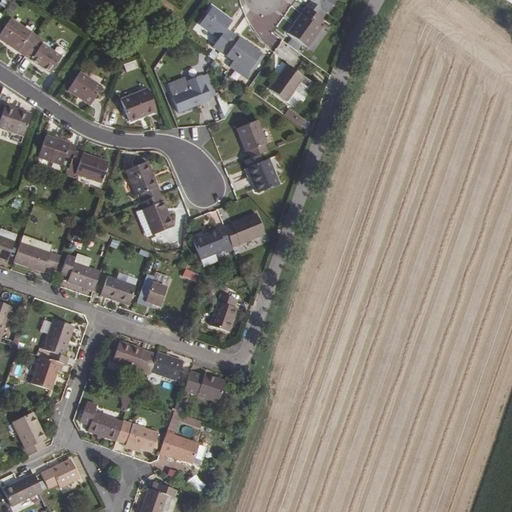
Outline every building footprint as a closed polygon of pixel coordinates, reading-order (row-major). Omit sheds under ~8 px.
[(308,0),(310,1),(305,6),(317,15),(322,19),(326,13),(335,0),(308,0)] [(317,15),(305,6),(286,33),(307,48),(322,27),(319,25),(323,19),(322,19),(317,15)] [(219,52),(220,51),(232,34),(226,29),(232,22),(212,7),(199,25),(219,39),(213,47),(219,52)] [(10,19),(0,33),(0,39),(24,56),(37,36),(10,19)] [(262,54),(233,34),(232,34),(220,51),(233,61),(229,66),(245,77),(262,54)] [(43,40),(37,36),(24,56),(51,73),(61,57),(41,44),(43,40)] [(205,53),(200,59),(208,66),(213,60),(205,53)] [(262,54),(245,77),(248,79),(264,56),(262,54)] [(124,64),(125,71),(137,69),(135,61),(124,64)] [(314,84),(287,64),(269,90),(286,102),(294,91),(304,98),(314,84)] [(102,87),(79,72),(67,91),(90,106),(102,87)] [(207,75),(201,77),(209,97),(215,95),(207,75)] [(190,90),(172,97),(178,113),(211,100),(209,97),(201,77),(201,76),(186,81),(190,90)] [(185,79),(167,86),(172,97),(190,90),(186,81),(185,79)] [(147,89),(120,100),(129,122),(156,111),(147,89)] [(217,96),(223,115),(229,113),(223,94),(217,96)] [(30,115),(0,104),(0,128),(23,137),(30,115)] [(288,109),(284,115),(299,123),(302,116),(288,109)] [(256,120),(236,129),(240,139),(241,138),(247,152),(250,158),(260,154),(265,152),(263,145),(266,144),(256,120)] [(76,146),(45,136),(38,158),(62,166),(63,163),(70,165),(75,151),(76,146)] [(108,162),(75,151),(70,165),(66,175),(74,178),(75,174),(101,183),(108,162)] [(250,158),(244,160),(257,194),(278,185),(268,159),(263,161),(260,154),(250,158)] [(147,162),(126,170),(136,196),(140,195),(142,201),(158,195),(150,175),(152,174),(147,162)] [(43,190),(42,199),(50,200),(51,191),(43,190)] [(142,201),(140,202),(143,209),(136,212),(147,238),(173,227),(159,194),(158,195),(142,201)] [(256,213),(224,227),(232,247),(232,248),(265,234),(256,213)] [(109,235),(91,227),(88,233),(106,241),(109,235)] [(215,254),(232,247),(224,227),(192,239),(203,267),(217,261),(215,254)] [(0,230),(0,236),(13,242),(15,236),(0,230)] [(0,258),(7,261),(14,242),(13,242),(0,236),(0,258)] [(22,236),(20,242),(49,252),(51,246),(22,236)] [(45,267),(55,270),(60,256),(20,242),(13,263),(43,273),(45,267)] [(75,258),(73,263),(87,268),(91,259),(76,254),(75,258)] [(67,282),(93,291),(99,272),(87,268),(73,263),(75,258),(67,255),(60,274),(68,277),(67,282)] [(190,271),(184,269),(181,275),(187,278),(190,271)] [(198,275),(190,271),(187,278),(195,281),(198,275)] [(152,305),(160,308),(167,287),(152,282),(154,276),(146,274),(136,303),(144,305),(145,302),(152,305)] [(128,276),(125,283),(135,286),(137,279),(128,276)] [(129,306),(135,286),(125,283),(107,277),(101,296),(129,306)] [(209,326),(229,333),(237,309),(233,308),(236,299),(220,293),(209,326)] [(0,338),(7,319),(10,311),(11,307),(0,303),(0,338)] [(16,313),(10,311),(7,319),(13,322),(16,313)] [(68,343),(65,342),(70,326),(53,319),(42,350),(50,352),(48,359),(65,365),(68,358),(64,356),(68,343)] [(73,327),(70,326),(65,342),(68,343),(73,327)] [(112,362),(141,372),(148,352),(119,342),(112,362)] [(161,376),(176,382),(180,371),(183,361),(157,352),(156,355),(148,352),(141,372),(149,375),(150,373),(161,376)] [(30,384),(51,391),(57,371),(60,372),(63,364),(48,359),(40,356),(30,384)] [(182,390),(218,402),(225,382),(203,375),(203,376),(189,372),(182,390)] [(161,376),(150,373),(149,375),(147,381),(149,383),(155,385),(158,385),(161,376)] [(115,441),(121,422),(93,413),(96,405),(86,402),(79,423),(89,426),(88,431),(115,441)] [(41,441),(45,439),(32,412),(12,422),(25,449),(23,450),(26,457),(45,447),(41,441)] [(202,422),(183,416),(175,412),(172,412),(171,418),(178,420),(200,428),(202,422)] [(171,418),(167,428),(175,431),(178,420),(171,418)] [(140,449),(151,454),(153,448),(157,436),(158,433),(122,421),(121,422),(115,441),(125,444),(140,449)] [(199,446),(199,445),(173,436),(175,431),(167,428),(158,454),(177,460),(177,458),(181,459),(193,463),(194,458),(202,461),(206,448),(199,446)] [(140,449),(125,444),(124,448),(139,453),(140,449)] [(59,488),(79,479),(70,459),(40,474),(48,489),(57,485),(59,488)] [(11,507),(41,492),(33,474),(2,489),(11,507)] [(187,485),(202,492),(207,482),(192,475),(187,485)] [(160,511),(167,496),(173,498),(176,491),(172,489),(156,483),(153,491),(148,489),(139,511),(160,511)]
